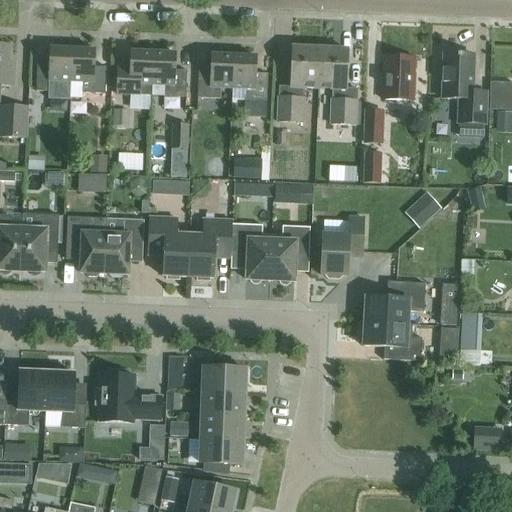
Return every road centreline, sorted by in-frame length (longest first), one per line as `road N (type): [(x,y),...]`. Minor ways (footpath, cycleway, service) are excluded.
road 1 (residential): [(0,309),(316,321),(311,420),(297,464)]
road 2 (residential): [(297,464),(511,474)]
road 3 (residential): [(511,8),(329,0)]
